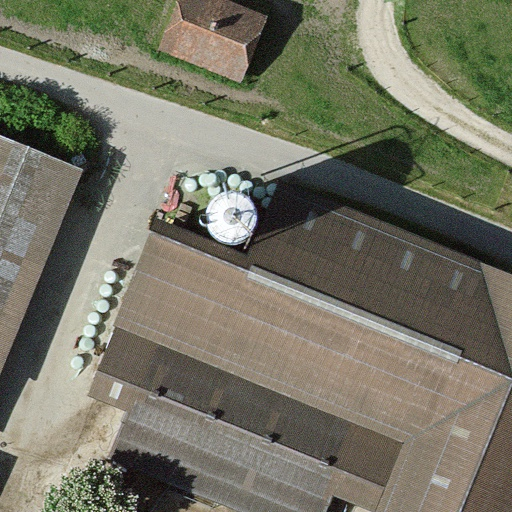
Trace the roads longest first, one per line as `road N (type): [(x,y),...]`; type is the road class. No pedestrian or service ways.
road 1 (unclassified): [(0,63),(511,244)]
road 2 (track): [(511,153),(426,113),(379,34),(387,0)]
